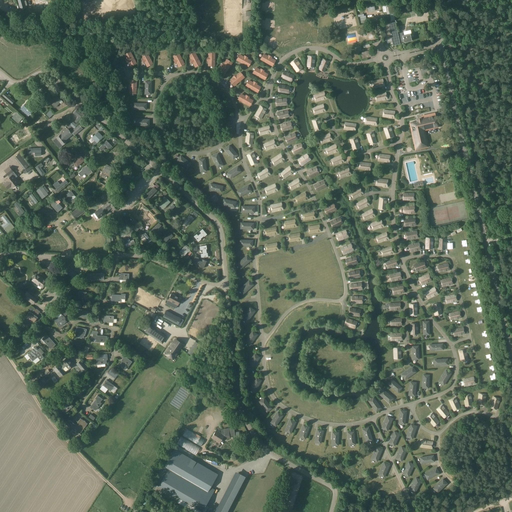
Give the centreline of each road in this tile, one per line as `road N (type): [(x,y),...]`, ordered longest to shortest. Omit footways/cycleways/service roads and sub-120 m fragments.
road 1 (unclassified): [(226,284),(210,217),(50,74),(20,83),(0,74)]
road 2 (unclassified): [(511,360),(441,45)]
road 3 (unclassified): [(331,511),(334,489),(272,456),(245,422),(226,284)]
road 4 (track): [(132,506),(42,410),(0,346)]
road 5 (unclassified): [(226,284),(140,256),(23,253)]
road 6 (unknown): [(83,400),(113,354),(111,333),(95,324),(117,256)]
